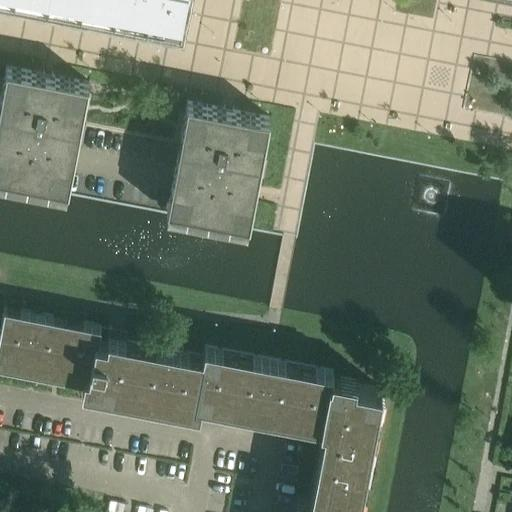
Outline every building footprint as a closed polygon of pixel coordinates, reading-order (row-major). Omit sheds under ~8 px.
[(188,0),(0,0),(0,5),(180,41),(188,0)] [(74,160),(89,81),(7,65),(0,101),(0,174),(69,187),(74,160)] [(255,196),(270,116),(188,100),(172,180),(167,206),(168,207),(250,222),(255,196)] [(102,324),(5,306),(0,332),(0,357),(90,375),(88,385),(196,406),(197,396),(324,420),(327,404),(327,405),(332,379),(334,369),(205,344),(203,354),(109,336),(108,343),(98,341),(102,324)] [(358,511),(382,388),(332,379),(327,405),(334,406),(314,507),(303,505),(301,511),(358,511)]
